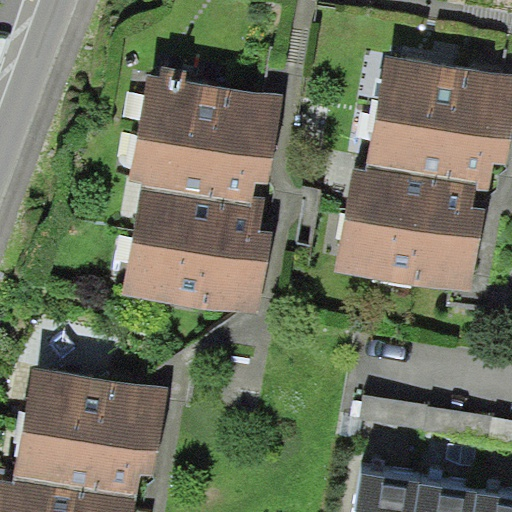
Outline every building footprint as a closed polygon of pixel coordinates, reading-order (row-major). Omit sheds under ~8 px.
[(511,105),(511,75),(394,56),(376,159),(489,174),(502,181),(511,105)] [(136,197),(240,213),(245,183),(267,186),(280,104),(138,81),(120,194),(136,197)] [(489,174),(355,158),(342,265),(476,281),(489,174)] [(240,213),(136,197),(119,296),(265,321),(282,221),(240,213)] [(33,367),(15,475),(137,497),(139,474),(156,477),(170,389),(33,367)] [(414,511),(419,463),(374,459),(369,511),(414,511)] [(134,511),(137,497),(15,475),(2,473),(0,485),(0,511),(134,511)] [(478,511),(481,482),(430,477),(426,511),(478,511)] [(511,511),(511,498),(489,495),(486,511),(511,511)]
